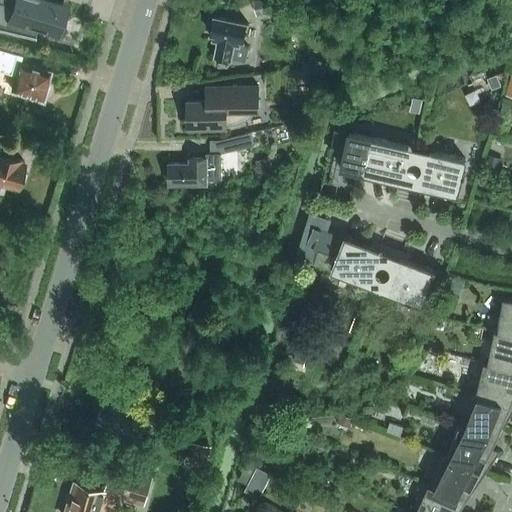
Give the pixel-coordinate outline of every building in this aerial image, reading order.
[(57,34),(65,11),(39,3),(40,0),(0,0),(0,28),(34,37),(35,35),(33,35),(35,27),(57,34)] [(252,0),(255,14),(281,8),(278,0),(252,0)] [(232,55),(237,56),(246,58),(249,47),(239,45),(240,39),(244,40),(247,22),(214,15),(210,33),(214,33),(213,39),(218,40),(214,56),(231,60),(232,55)] [(49,71),(21,63),(23,56),(0,49),(0,72),(14,77),(11,89),(33,96),(32,98),(43,101),(48,85),(45,84),(49,71)] [(315,57),(308,84),(320,87),(327,60),(315,57)] [(497,74),(488,78),(492,89),(501,85),(497,74)] [(188,125),(227,125),(227,124),(231,124),(234,124),(236,123),(239,123),(242,121),(244,120),(246,119),(249,117),(253,113),(255,110),(258,103),(259,100),(258,85),(257,85),(257,86),(214,86),(214,99),(187,99),(188,125)] [(419,112),(422,99),(414,97),(410,110),(419,112)] [(504,104),(501,112),(507,114),(510,105),(504,104)] [(398,185),(410,188),(419,148),(348,131),(341,166),(399,180),(398,185)] [(222,178),(221,152),(255,145),(251,132),(221,139),(210,139),(210,152),(206,152),(206,157),(190,157),(190,162),(169,162),(169,182),(207,182),(207,178),(222,178)] [(419,148),(410,188),(421,190),(423,185),(457,193),(461,175),(464,176),(465,173),(462,172),(465,158),(419,148)] [(0,182),(16,187),(24,161),(3,155),(4,153),(0,151),(0,182)] [(490,155),(487,164),(497,167),(499,157),(490,155)] [(332,269),(377,286),(392,247),(380,243),(378,248),(344,235),(344,236),(345,237),(344,239),(341,238),(342,236),(313,225),(306,244),(337,256),(332,269)] [(403,252),(392,247),(377,286),(421,303),(426,289),(429,291),(430,287),(428,286),(434,269),(401,257),(403,252)] [(176,306),(226,292),(220,272),(193,279),(195,287),(172,293),(176,306)] [(511,297),(503,296),(498,330),(511,332),(511,297)] [(494,329),(487,362),(511,367),(511,332),(498,330),(494,329)] [(310,346),(299,343),(293,361),(305,364),(310,346)] [(362,374),(366,365),(350,359),(346,368),(362,374)] [(511,367),(487,362),(484,361),(476,393),(511,404),(511,367)] [(498,437),(511,412),(511,404),(476,393),(472,392),(462,424),(498,437)] [(158,430),(164,409),(124,397),(123,402),(103,395),(95,421),(128,431),(131,422),(158,430)] [(459,423),(448,455),(486,470),(500,450),(492,448),(498,437),(462,424),(459,423)] [(276,445),(272,454),(284,460),(288,451),(276,445)] [(212,453),(195,450),(190,472),(207,476),(212,453)] [(486,470),(448,455),(444,453),(431,485),(466,500),(486,470)] [(114,511),(119,495),(145,502),(154,471),(113,458),(104,489),(75,480),(65,511),(114,511)] [(248,462),(239,478),(248,483),(257,467),(248,462)] [(265,465),(256,484),(268,491),(278,471),(265,465)] [(461,511),(460,511),(466,500),(431,485),(428,483),(415,511),(461,511)]
